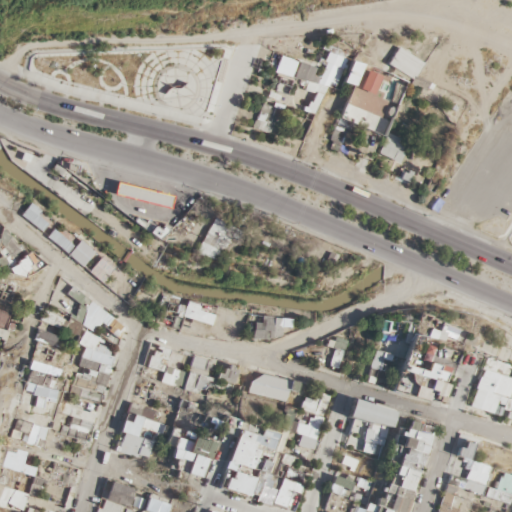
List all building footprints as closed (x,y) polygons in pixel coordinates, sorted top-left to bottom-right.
[(197,195),(187,192),(104,169),(54,155),(157,240),(197,195)] [(203,472),(219,361),(156,352),(155,358),(134,355),(119,460),(203,472)] [(236,422),(221,484),(262,494),(277,432),(236,422)] [(415,489),(425,456),(397,448),(388,481),(415,489)] [(469,511),(472,491),(484,492),(488,460),(465,457),(461,489),(438,486),(434,511),(469,511)] [(359,461),(345,458),(341,474),(338,473),(332,496),(366,504),(372,481),(355,476),(359,461)] [(511,489),(511,475),(504,474),(502,483),(506,484),(505,488),(511,489)] [(382,511),(404,511),(406,493),(385,491),(382,511)] [(136,511),(97,502),(94,511),(136,511)]
